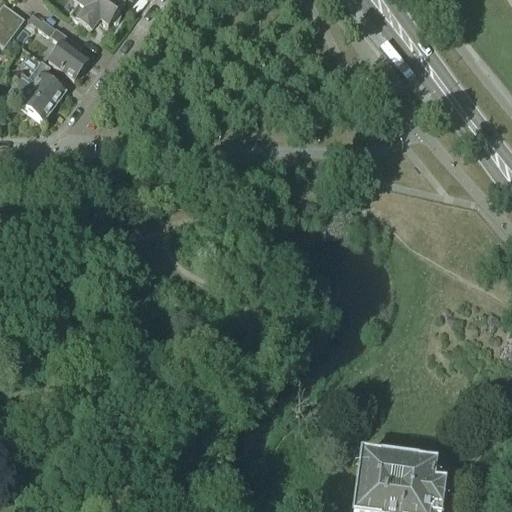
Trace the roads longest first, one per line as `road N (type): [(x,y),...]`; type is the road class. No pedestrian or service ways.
road 1 (secondary): [(511,181),(375,0)]
road 2 (residential): [(61,152),(172,0)]
